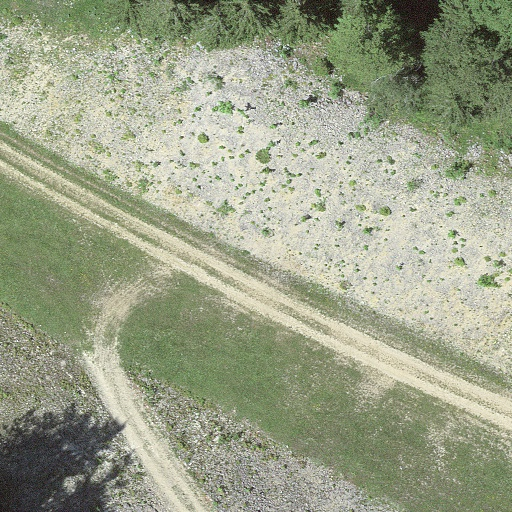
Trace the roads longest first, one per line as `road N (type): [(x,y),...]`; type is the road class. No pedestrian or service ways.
road 1 (track): [(511,381),(287,271),(213,263),(139,281),(110,347),(124,417),(194,511)]
road 2 (track): [(213,263),(0,109)]
